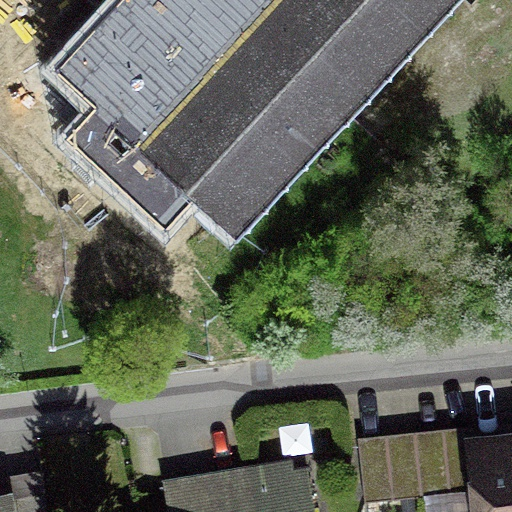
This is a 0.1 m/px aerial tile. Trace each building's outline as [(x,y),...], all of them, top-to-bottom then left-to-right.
[(264,0),(137,138),(238,232),(452,0),(264,0)] [(363,444),(368,502),(468,494),(463,435),(453,436),(427,438),(394,441),(363,444)] [(483,511),(511,511),(511,440),(477,443),(483,511)] [(313,511),(306,471),(293,474),(291,464),(189,481),(193,503),(170,507),(170,511),(313,511)] [(16,496),(18,511),(47,511),(44,491),(16,496)]
